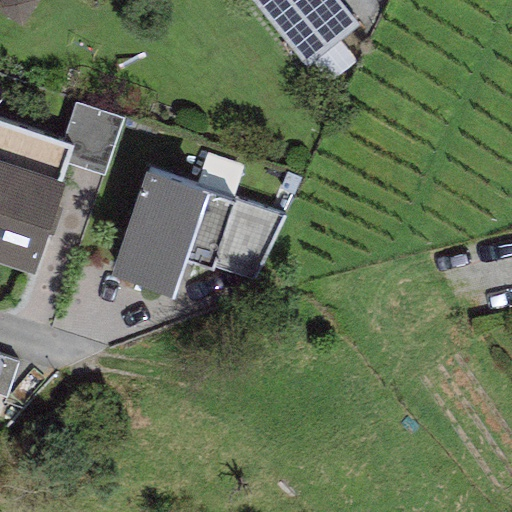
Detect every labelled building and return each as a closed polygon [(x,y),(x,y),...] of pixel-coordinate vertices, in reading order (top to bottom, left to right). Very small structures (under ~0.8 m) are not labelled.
[(342,0),(257,0),(305,61),(357,18),(342,0)] [(125,114),(75,96),(63,129),(74,133),(66,158),(104,172),(125,114)] [(0,245),(32,256),(43,222),(51,225),(63,188),(56,186),(66,158),(74,133),(63,129),(0,108),(0,245)] [(208,171),(145,151),(113,256),(172,274),(181,246),(211,255),(231,192),(232,187),(206,179),(208,171)] [(284,209),(231,192),(211,255),(207,260),(254,272),(284,209)]
